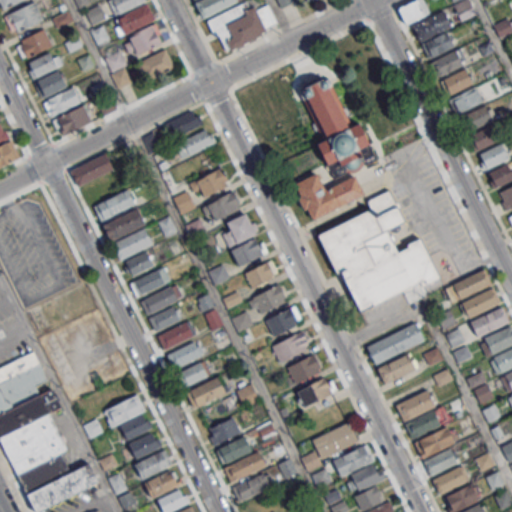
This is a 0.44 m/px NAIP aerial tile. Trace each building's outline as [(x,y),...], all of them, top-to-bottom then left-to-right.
[(0,3),(0,0),(20,0),(3,9),(0,3)] [(4,15),(34,0),(43,18),(18,31),(16,28),(11,30),(4,15)] [(108,0),(145,0),(115,14),(108,0)] [(195,1),(197,0),(235,0),(236,1),(203,17),(195,1)] [(276,0),(281,8),(295,1),(294,0),(276,0)] [(414,0),(398,8),(405,23),(430,12),(424,0),(414,0)] [(412,22),(426,58),(455,46),(448,27),(459,23),(458,21),(476,14),(470,0),(451,0),(454,6),(412,22)] [(205,21),(212,36),(215,35),(223,52),(266,31),(264,27),(275,21),(266,4),(255,9),(253,5),(248,8),(245,1),(205,21)] [(117,17),(147,3),(154,18),(124,33),(117,17)] [(72,21),(67,11),(52,17),(56,28),(72,21)] [(163,40),(154,23),(122,40),(131,57),(163,40)] [(19,41),(45,28),(52,44),(26,56),(19,41)] [(134,63),(165,48),(174,67),(144,82),(134,63)] [(104,57),(119,50),(126,64),(111,72),(104,57)] [(464,66),(458,50),(429,60),(434,76),(464,66)] [(25,64),(49,51),(57,67),(33,79),(25,64)] [(77,58),(87,53),(93,64),(82,69),(77,58)] [(110,74),(124,66),(131,81),(117,88),(110,74)] [(473,82),(465,67),(440,81),(448,95),(473,82)] [(33,82),(58,70),(65,85),(41,98),(33,82)] [(298,91),(322,139),(315,142),(332,178),(345,171),(350,172),(353,172),(357,169),(360,167),(363,162),(364,164),(375,158),(357,123),(352,125),(328,77),(313,84),(298,91)] [(47,98),(71,86),(79,102),(55,114),(47,98)] [(448,99),(455,114),(483,101),(476,86),(448,99)] [(458,117),(465,132),(495,117),(488,103),(458,117)] [(51,120),(82,104),(90,120),(66,132),(62,124),(55,127),(51,120)] [(202,123),(194,108),(169,122),(177,136),(202,123)] [(0,142),(8,139),(0,119),(0,142)] [(475,149),(500,140),(494,124),(469,134),(475,149)] [(174,143),(181,158),(215,142),(209,127),(174,143)] [(151,151),(159,146),(151,132),(143,138),(151,151)] [(0,145),(0,166),(19,159),(13,141),(0,145)] [(478,153),(484,168),(508,159),(502,144),(478,153)] [(72,170),(107,153),(115,169),(80,186),(72,170)] [(511,179),(511,160),(487,173),(495,188),(511,179)] [(189,179),(195,197),(228,185),(222,168),(189,179)] [(292,182),(298,196),(296,197),(302,209),(305,208),(310,219),(362,194),(353,175),(323,189),(314,171),(292,182)] [(507,210),(511,207),(511,185),(498,193),(507,210)] [(93,205),(127,188),(135,204),(101,220),(93,205)] [(358,310),(419,280),(421,284),(437,276),(417,236),(403,243),(405,246),(395,251),(385,229),(402,220),(386,189),(365,199),(370,209),(317,235),(337,277),(339,280),(342,278),(358,310)] [(210,221),(242,205),(234,190),(202,205),(210,221)] [(103,225),(137,208),(144,223),(110,240),(103,225)] [(217,224),(223,246),(256,235),(250,213),(217,224)] [(165,235),(176,231),(169,216),(158,221),(165,235)] [(204,230),(200,221),(187,227),(191,236),(204,230)] [(112,243),(143,227),(151,243),(119,258),(112,243)] [(230,249),(255,237),(258,243),(262,241),(267,251),(238,265),(230,249)] [(125,261),(132,275),(154,265),(147,251),(125,261)] [(242,272),(270,259),(278,274),(250,287),(242,272)] [(136,296),(171,280),(164,265),(130,282),(136,296)] [(451,284),(483,268),(491,283),(458,299),(451,284)] [(252,297),(280,283),(287,298),(259,312),(252,297)] [(140,299),(146,313),(182,299),(176,285),(140,299)] [(460,302),(493,286),(500,302),(468,318),(460,302)] [(264,319),(294,304),(300,317),(294,320),(295,324),(272,335),(264,319)] [(469,320),(502,304),(509,320),(476,336),(469,320)] [(180,319),(173,305),(148,317),(155,331),(180,319)] [(193,335),(187,321),(157,334),(163,348),(193,335)] [(366,346),(414,321),(423,339),(375,364),(366,346)] [(484,337),(510,324),(511,328),(511,343),(492,353),(484,337)] [(271,345),(299,332),(306,347),(278,361),(271,345)] [(166,353),(173,368),(201,355),(195,340),(166,353)] [(452,351),(466,344),(471,355),(457,362),(452,351)] [(423,353),(437,346),(442,357),(428,364),(423,353)] [(493,357),(511,347),(511,366),(501,372),(493,357)] [(0,440),(30,511),(31,511),(98,484),(90,463),(70,471),(62,453),(65,452),(48,412),(59,407),(36,352),(0,367),(0,440)] [(377,368),(410,352),(417,367),(384,383),(377,368)] [(285,366),(313,353),(321,368),(293,381),(285,366)] [(176,373),(182,386),(211,373),(205,359),(176,373)] [(433,374),(447,367),(452,378),(438,385),(433,374)] [(502,374),(511,369),(511,389),(510,390),(502,374)] [(466,377),(481,370),(486,379),(471,387),(466,377)] [(303,405),(335,393),(329,376),(296,389),(303,405)] [(186,389),(192,406),(226,394),(220,377),(186,389)] [(473,389),(485,382),(492,396),(480,402),(473,389)] [(259,399),(251,383),(235,390),(243,407),(259,399)] [(395,404),(428,388),(436,404),(403,420),(395,404)] [(103,410),(111,426),(145,410),(137,393),(103,410)] [(229,409),(223,400),(206,410),(211,419),(229,409)] [(481,409),(494,402),(500,416),(488,422),(481,409)] [(405,423),(437,407),(445,422),(412,438),(405,423)] [(151,427),(143,413),(120,426),(127,440),(151,427)] [(214,445),(241,431),(232,415),(206,429),(214,445)] [(311,439),(348,420),(358,440),(321,458),(311,439)] [(414,442),(446,426),(454,441),(422,457),(414,442)] [(128,443),(151,432),(154,439),(158,437),(162,445),(135,458),(128,443)] [(215,449),(222,464),(251,450),(244,435),(215,449)] [(500,446),(511,440),(511,459),(508,461),(500,446)] [(333,460),(365,444),(373,459),(340,475),(333,460)] [(423,460),(451,446),(458,462),(430,475),(423,460)] [(172,464),(165,449),(133,464),(140,479),(172,464)] [(300,457),(314,449),(321,463),(307,470),(300,457)] [(223,467),(230,482),(265,465),(258,450),(223,467)] [(474,457),(487,451),(493,464),(481,470),(474,457)] [(284,478),(297,472),(291,457),(277,463),(284,478)] [(356,491),(385,478),(378,462),(349,474),(356,491)] [(431,478),(459,465),(467,480),(439,493),(431,478)] [(318,487),(331,480),(325,468),(312,475),(318,487)] [(151,497),(178,484),(171,469),(144,482),(151,497)] [(274,483),(267,469),(233,487),(240,501),(274,483)] [(485,476),(497,470),(504,483),(491,489),(485,476)] [(127,487),(119,473),(108,479),(116,493),(127,487)] [(445,496),(473,482),(480,497),(453,511),(445,496)] [(385,497),(377,484),(353,497),(361,511),(385,497)] [(155,500),(161,511),(167,511),(187,502),(180,487),(155,500)] [(494,495),(507,489),(511,499),(511,502),(501,509),(494,495)] [(364,511),(389,499),(395,509),(390,511),(364,511)] [(341,511),(347,509),(343,501),(330,507),(332,511),(341,511)] [(458,511),(478,502),(482,511),(458,511)]
